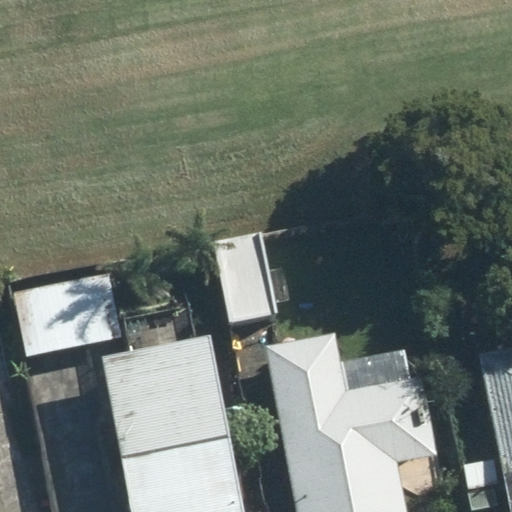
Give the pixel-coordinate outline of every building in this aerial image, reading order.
[(261,232),(218,242),(239,330),(282,320),(261,232)] [(115,279),(18,295),(29,362),(126,346),(115,279)] [(354,398),(342,340),(269,355),(300,511),(413,511),(405,469),(445,461),(430,383),(354,398)] [(254,511),(221,342),(110,364),(140,511),(254,511)] [(511,511),(511,356),(488,362),(509,460),(471,468),(480,511),(493,511),(511,508),(511,511)]
